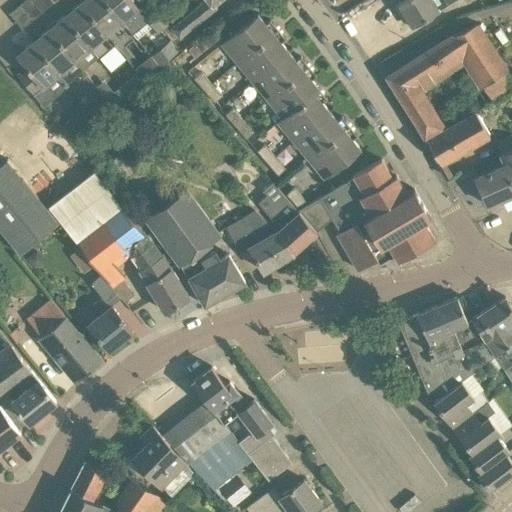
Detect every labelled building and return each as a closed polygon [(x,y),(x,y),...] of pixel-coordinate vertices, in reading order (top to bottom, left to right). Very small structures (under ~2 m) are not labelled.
[(25,0),(20,5),(26,13),(36,4),(32,0),(25,0)] [(106,35),(122,22),(104,0),(82,0),(79,2),(106,35)] [(139,8),(131,0),(104,0),(122,22),(139,8)] [(204,0),(170,29),(178,39),(216,8),(212,3),(215,0),(204,0)] [(403,0),(398,3),(412,26),(438,11),(431,0),(403,0)] [(108,50),(100,40),(106,35),(79,2),(64,15),(98,58),(108,50)] [(161,2),(154,7),(167,22),(174,17),(161,2)] [(36,4),(26,13),(32,20),(42,12),(36,4)] [(167,22),(154,7),(152,4),(142,13),(159,32),(169,24),(167,22)] [(220,44),(229,54),(265,24),(257,14),(220,44)] [(82,71),(98,58),(64,15),(48,28),(82,71)] [(229,54),(236,63),(278,29),(270,19),(265,24),(229,54)] [(465,59),(492,103),(511,91),(511,76),(478,25),(475,25),(473,25),(444,39),(386,76),(389,80),(390,79),(393,83),(391,84),(425,137),(441,127),(417,89),(465,59)] [(69,85),(67,84),(82,71),(48,28),(32,41),(58,74),(68,86),(69,85)] [(188,49),(194,58),(220,37),(214,29),(188,49)] [(236,63),(244,73),(281,42),(286,38),(278,29),(236,63)] [(17,75),(33,94),(43,106),(68,86),(58,74),(32,41),(15,55),(26,68),(17,75)] [(150,57),(158,67),(158,68),(177,53),(169,42),(150,57)] [(244,73),(251,81),(289,52),(281,42),(244,73)] [(251,81),(259,91),(296,61),(289,52),(251,81)] [(296,61),(259,91),(267,100),(308,66),(301,57),(296,61)] [(267,100),(275,110),(311,79),(316,75),(308,66),(267,100)] [(137,71),(121,84),(127,91),(143,79),(137,71)] [(201,71),(193,78),(204,90),(212,83),(201,71)] [(275,110),(282,118),(319,89),(311,79),(275,110)] [(142,81),(134,87),(139,93),(147,87),(142,81)] [(204,90),(214,102),(222,96),(212,83),(204,90)] [(319,89),(282,118),(277,122),(285,132),(322,102),(327,98),(319,89)] [(198,110),(198,96),(184,97),(184,110),(198,110)] [(233,123),(241,117),(227,101),(219,108),(233,123)] [(285,132),(293,142),(330,111),(322,102),(285,132)] [(293,142),(300,151),(337,120),(330,111),(293,142)] [(441,162),(489,134),(476,111),(426,140),(430,147),(440,163),(441,163),(441,162)] [(300,151),(308,160),(350,126),(342,116),(337,120),(300,151)] [(254,132),(241,117),(233,123),(246,139),(254,132)] [(350,126),(308,160),(316,170),(352,139),(357,135),(350,126)] [(511,134),(496,141),(502,154),(511,149),(511,134)] [(316,170),(324,179),(360,149),(352,139),(316,170)] [(267,163),(275,156),(264,144),(256,151),(267,163)] [(475,178),(487,206),(511,194),(511,149),(502,154),(506,164),(475,178)] [(129,155),(138,167),(144,162),(135,150),(129,155)] [(285,168),(275,156),(267,163),(278,175),(285,168)] [(354,177),(298,210),(316,231),(331,218),(339,232),(336,234),(358,270),(376,259),(379,264),(395,255),(397,259),(398,261),(411,252),(434,239),(423,221),(430,217),(414,189),(407,193),(396,175),(392,177),(381,158),(353,175),(354,177)] [(94,170),(49,205),(60,220),(81,247),(94,264),(101,274),(111,288),(123,277),(110,258),(124,248),(139,269),(147,282),(146,283),(164,312),(189,297),(171,268),(170,269),(162,255),(161,255),(95,172),(96,172),(94,170)] [(316,231),(298,210),(272,181),(262,190),(266,195),(257,202),(280,228),(277,231),(294,253),(293,251),(306,240),(309,240),(313,237),(313,234),(316,231)] [(296,206),(305,201),(293,187),(285,194),(296,206)] [(152,202),(139,211),(169,249),(186,280),(197,294),(204,306),(245,282),(228,253),(219,258),(214,249),(200,257),(197,251),(220,235),(187,189),(157,209),(152,202)] [(294,253),(277,231),(255,210),(239,219),(225,227),(240,252),(248,247),(263,271),(294,253)] [(25,258),(32,267),(42,260),(35,251),(25,258)] [(88,324),(108,350),(131,330),(111,306),(110,307),(106,302),(116,294),(111,288),(101,274),(91,283),(101,297),(92,305),(100,315),(88,324)] [(470,319),(489,347),(495,356),(504,370),(511,364),(511,307),(505,296),(470,319)] [(423,376),(431,390),(464,366),(489,347),(470,319),(467,321),(457,297),(397,322),(421,377),(423,376)] [(101,360),(51,299),(28,319),(77,380),(101,360)] [(56,401),(10,344),(0,352),(0,394),(14,384),(21,393),(10,402),(19,413),(20,412),(29,423),(56,401)] [(481,392),(474,398),(462,381),(495,356),(489,347),(464,366),(431,390),(431,391),(437,398),(435,399),(436,400),(433,402),(452,428),(473,412),(488,401),(481,392)] [(211,366),(191,382),(204,400),(222,423),(238,411),(247,404),(229,381),(225,384),(211,366)] [(274,433),(270,427),(273,424),(254,399),(247,404),(238,411),(252,430),(237,442),(247,453),(259,469),(283,452),(271,435),(274,433)] [(0,447),(20,433),(0,406),(0,447)] [(468,456),(500,432),(488,416),(480,422),(473,412),(452,428),(471,453),(468,455),(468,456)] [(188,479),(196,471),(185,460),(175,450),(160,433),(153,425),(141,436),(148,442),(133,457),(161,485),(170,495),(188,479)] [(160,433),(175,450),(187,441),(172,425),(160,433)] [(480,471),(477,474),(509,451),(497,435),(500,433),(500,432),(468,456),(480,471)] [(511,473),(511,461),(506,453),(509,451),(477,474),(489,491),(511,473)] [(291,463),(283,452),(259,469),(268,480),(291,463)] [(116,511),(112,511),(102,505),(91,499),(103,475),(85,460),(70,487),(57,511),(158,511),(167,501),(158,494),(139,483),(120,469),(115,477),(125,484),(113,502),(120,507),(116,511)] [(250,493),(236,475),(220,488),(233,505),(250,493)] [(304,480),(288,492),(276,501),(268,490),(246,507),(249,511),(306,511),(320,502),(304,480)]
